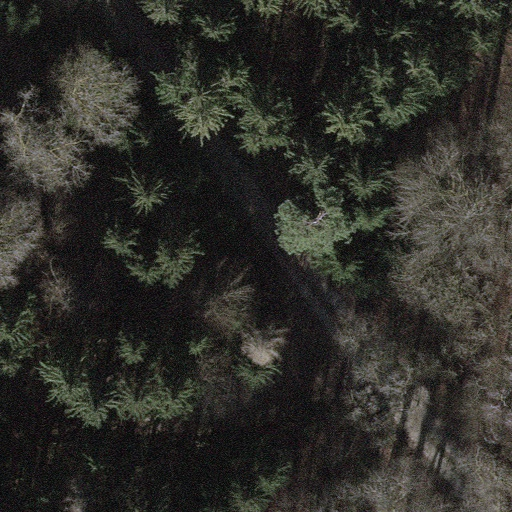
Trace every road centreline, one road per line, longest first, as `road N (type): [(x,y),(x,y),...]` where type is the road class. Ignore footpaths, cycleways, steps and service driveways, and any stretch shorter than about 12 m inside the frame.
road 1 (track): [(117,0),(351,347),(494,511)]
road 2 (track): [(0,357),(90,401),(169,409),(246,395),(351,347)]
